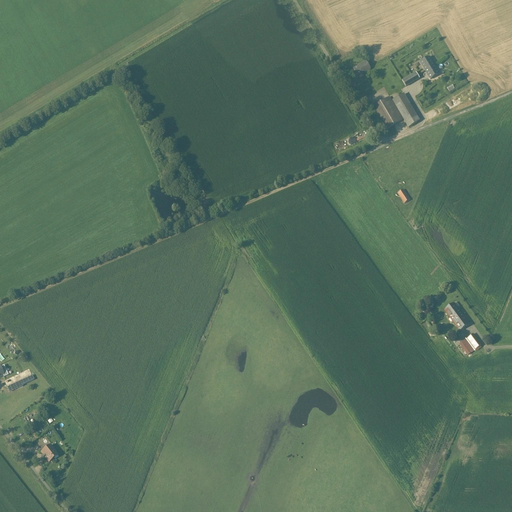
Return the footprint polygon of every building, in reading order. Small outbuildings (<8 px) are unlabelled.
[(429,58),(420,63),(431,80),(439,75),(429,58)] [(358,77),(370,70),(366,62),(354,69),(355,71),(352,73),(355,79),(358,77)] [(393,101),(398,111),(410,104),(404,95),(393,101)] [(385,131),(403,120),(404,120),(392,101),(390,97),(371,108),(385,131)] [(410,200),(403,190),(398,193),(405,204),(410,200)] [(469,325),(453,304),(445,310),(460,331),(469,325)] [(473,335),(466,339),(475,351),(481,346),(473,335)] [(466,339),(459,344),(468,356),(475,351),(466,339)] [(0,377),(3,376),(4,378),(8,376),(4,366),(0,367),(0,377)] [(30,374),(5,385),(9,393),(22,387),(21,386),(33,380),(30,374)] [(14,391),(3,399),(3,400),(0,401),(0,415),(9,428),(30,415),(14,391)] [(50,446),(41,453),(49,462),(57,456),(50,446)]
